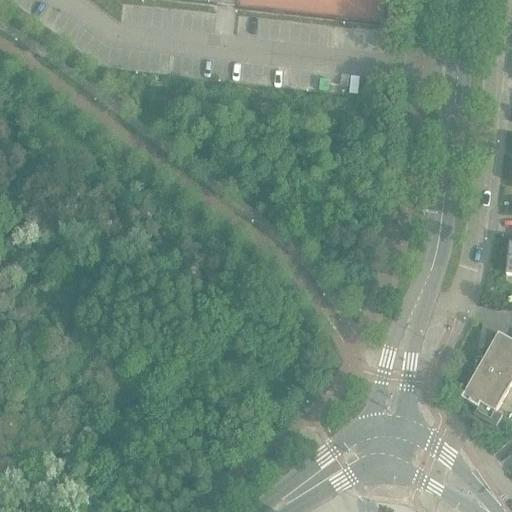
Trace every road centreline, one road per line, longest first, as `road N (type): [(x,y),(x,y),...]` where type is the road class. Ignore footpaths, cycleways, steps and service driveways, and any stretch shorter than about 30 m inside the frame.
road 1 (residential): [(426,301),(458,307),(504,0)]
road 2 (tertiary): [(426,301),(449,191),(464,0)]
road 3 (tertiary): [(384,446),(397,361),(426,301)]
road 4 (tertiary): [(269,511),(360,449),(384,446)]
road 5 (tertiary): [(487,511),(425,461),(384,446)]
